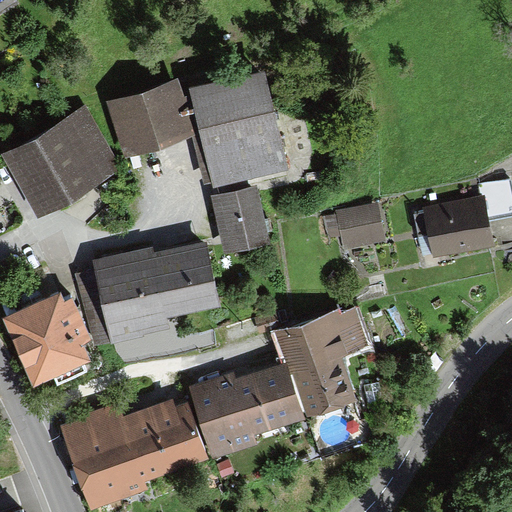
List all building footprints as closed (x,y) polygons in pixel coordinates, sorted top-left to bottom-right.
[(188,79),(213,177),(279,161),(254,62),(188,79)] [(131,143),(187,127),(173,78),(117,94),(131,143)] [(75,115),(3,155),(34,209),(106,169),(75,115)] [(436,252),(488,239),(482,215),(511,207),(511,194),(507,176),(470,186),(472,194),(411,209),(416,230),(429,226),(436,252)] [(215,190),(225,236),(257,229),(247,183),(215,190)] [(336,234),(339,247),(379,237),(370,203),(316,217),(322,238),(336,234)] [(87,265),(103,338),(133,332),(130,321),(206,305),(193,242),(87,265)] [(0,318),(0,321),(26,385),(78,364),(73,352),(81,349),(63,305),(55,308),(51,298),(0,318)] [(249,314),(253,327),(276,319),(272,307),(249,314)] [(277,332),(301,409),(341,397),(327,353),(355,344),(345,311),(277,332)] [(248,428),(295,413),(279,364),(191,391),(211,453),(252,440),(248,428)] [(107,411),(60,427),(82,493),(196,455),(179,403),(112,426),(107,411)]
